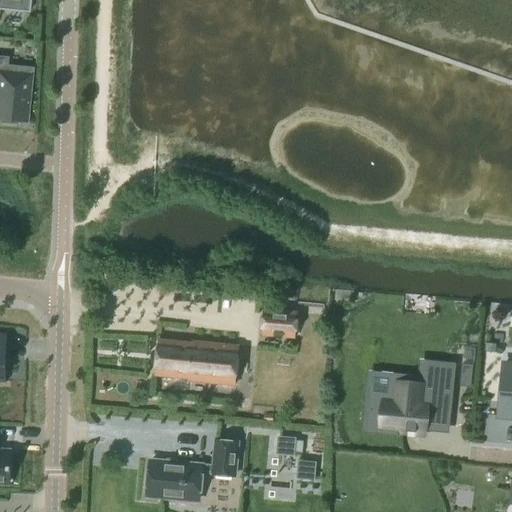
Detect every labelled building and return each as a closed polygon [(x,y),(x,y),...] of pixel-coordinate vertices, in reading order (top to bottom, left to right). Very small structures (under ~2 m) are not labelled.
[(0,0),(0,9),(29,12),(30,0),(0,0)] [(0,121),(16,123),(16,120),(24,121),(28,76),(5,73),(6,58),(0,56),(0,121)] [(275,306),(274,309),(264,308),(264,315),(261,315),(260,329),(262,329),(262,336),(295,338),(295,332),(298,332),(299,318),(298,318),(298,311),(286,310),(286,307),(275,306)] [(189,381),(236,386),(239,346),(192,341),(192,342),(159,339),(155,376),(188,380),(189,381)] [(373,400),(370,424),(425,431),(429,403),(453,407),(458,368),(428,364),(425,386),(401,383),(399,403),(373,400)] [(460,385),(471,386),(473,366),(462,365),(460,385)] [(511,365),(503,365),(498,417),(511,417),(511,365)] [(277,453),(293,455),(295,438),(278,437),(277,453)] [(242,476),(245,443),(222,441),(220,467),(150,461),(149,478),(145,478),(144,492),(147,492),(147,496),(173,498),(173,501),(195,503),(195,500),(205,501),(207,473),(242,476)] [(0,482),(9,483),(9,469),(11,469),(11,465),(9,465),(10,451),(0,450),(0,482)] [(299,461),(297,478),(313,480),(315,463),(299,461)]
